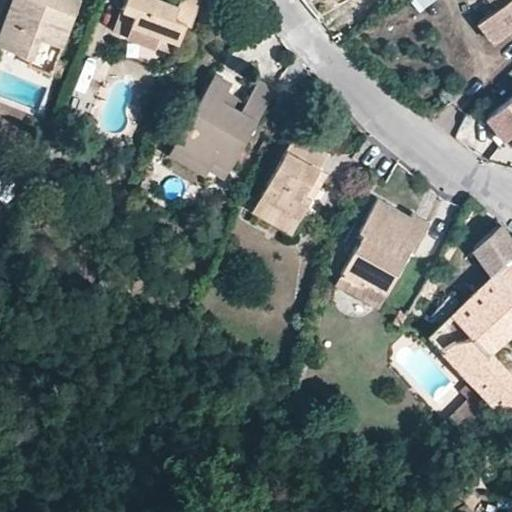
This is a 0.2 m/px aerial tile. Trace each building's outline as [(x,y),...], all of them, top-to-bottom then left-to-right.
[(21,0),(4,45),(40,59),(48,39),(71,49),(89,3),(80,0),(21,0)] [(129,0),(126,9),(138,13),(129,38),(161,49),(167,33),(185,40),(191,24),(195,26),(205,0),(184,0),(182,5),(168,0),(129,0)] [(408,0),(417,10),(428,0),(408,0)] [(511,0),(491,0),(499,10),(486,19),(480,24),(495,44),(511,31),(511,0)] [(138,13),(126,9),(117,33),(129,38),(138,13)] [(179,56),(185,40),(167,33),(161,49),(179,56)] [(84,76),(70,106),(88,114),(101,84),(84,76)] [(217,76),(176,146),(215,170),(219,163),(234,171),(280,94),(262,84),(245,113),(237,108),(225,101),(229,94),(234,86),(217,76)] [(241,101),(229,94),(225,101),(237,108),(241,101)] [(511,99),(487,119),(504,140),(511,133),(511,99)] [(298,233),(317,198),(310,194),(324,169),(331,156),(299,139),(259,211),(298,233)] [(215,170),(176,146),(170,156),(210,179),(215,170)] [(219,163),(215,170),(230,178),(234,171),(219,163)] [(310,194),(317,198),(331,173),(324,169),(310,194)] [(378,200),(362,230),(372,236),(366,247),(362,244),(343,279),(360,288),(365,279),(387,291),(410,248),(415,251),(431,222),(414,213),(411,218),(378,200)] [(429,338),(498,409),(508,403),(511,410),(511,374),(490,353),(511,332),(511,239),(505,229),(500,225),(472,249),(491,276),(429,338)] [(372,236),(362,230),(356,241),(362,244),(366,247),(372,236)] [(438,251),(428,269),(439,275),(448,258),(438,251)] [(377,309),(387,291),(365,279),(360,288),(343,279),(338,288),(377,309)] [(454,416),(472,410),(468,398),(450,404),(454,416)] [(479,461),(468,454),(463,464),(475,470),(479,461)]
